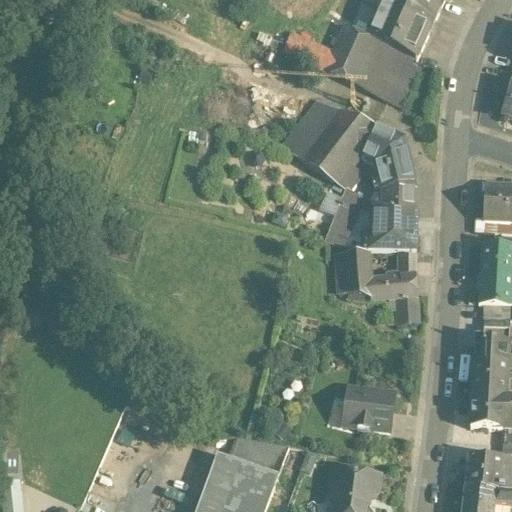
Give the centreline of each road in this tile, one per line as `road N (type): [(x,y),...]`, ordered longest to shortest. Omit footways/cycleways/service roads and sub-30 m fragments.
road 1 (residential): [(423,511),(456,139)]
road 2 (residential): [(456,139),(480,38),(501,0)]
road 3 (tertiary): [(0,132),(14,84),(61,0)]
